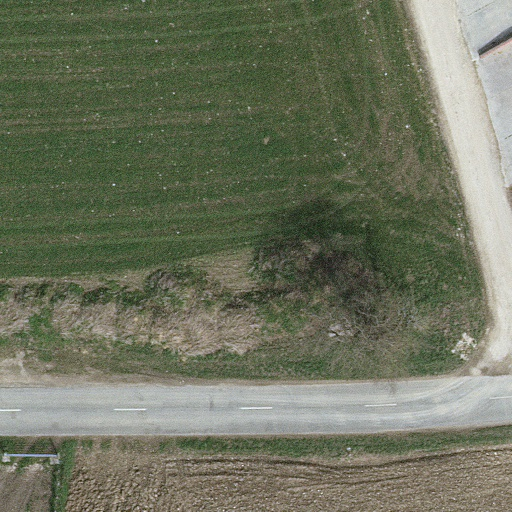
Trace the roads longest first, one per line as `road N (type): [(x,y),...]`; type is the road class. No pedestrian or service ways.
road 1 (tertiary): [(0,411),(246,411),(511,398)]
road 2 (track): [(433,0),(511,258)]
